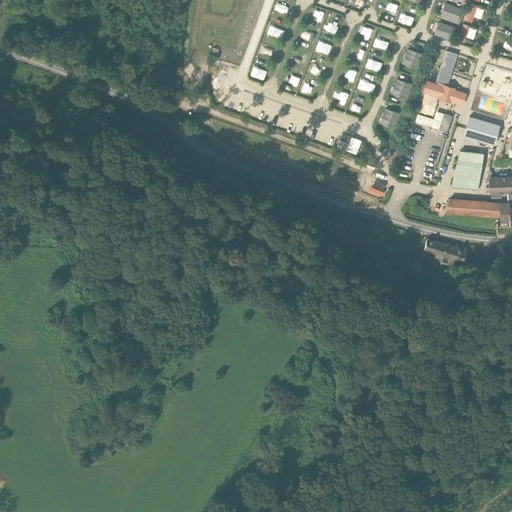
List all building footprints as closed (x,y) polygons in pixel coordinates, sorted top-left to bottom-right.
[(445,2),(441,14),(459,20),(463,8),(445,2)] [(474,21),(475,16),(482,17),(485,6),(470,3),(467,19),(474,21)] [(405,13),(416,17),(419,10),(407,6),(405,13)] [(439,20),(435,33),(451,39),(456,26),(439,20)] [(326,29),(334,31),(337,24),(328,22),(326,29)] [(474,38),(478,28),(464,23),(458,39),(466,42),(468,36),(474,38)] [(365,27),(362,35),(371,39),(374,30),(365,27)] [(378,39),(375,45),(385,49),(387,42),(378,39)] [(321,41),(318,49),(327,53),(330,45),(321,41)] [(407,47),(403,63),(417,66),(422,51),(407,47)] [(442,66),(449,69),(455,52),(447,49),(442,66)] [(297,60),(306,63),(309,54),(301,51),(297,60)] [(346,77),(355,81),(358,71),(349,68),(346,77)] [(292,72),(289,81),(298,84),(301,74),(292,72)] [(397,77),(392,92),(407,97),(412,82),(397,77)] [(428,81),(424,92),(440,97),(440,99),(453,103),(454,101),(464,105),(467,94),(457,91),(458,89),(444,85),(444,87),(428,81)] [(304,82),(302,91),(311,94),(314,85),(304,82)] [(347,102),(349,93),(341,91),(339,100),(347,102)] [(381,122),(392,125),(397,110),(385,106),(381,122)] [(469,118),(463,138),(494,147),(500,127),(469,118)] [(345,140),(342,148),(357,153),(363,139),(352,135),(349,142),(345,140)] [(455,170),(451,187),(477,191),(481,173),(484,153),(459,151),(455,170)] [(511,176),(492,177),(489,178),(490,193),(511,192),(511,176)] [(501,202),(501,218),(501,222),(509,221),(509,226),(511,226),(511,206),(510,207),(510,202),(501,202)] [(464,260),(466,250),(426,238),(424,250),(422,258),(462,269),(464,260)]
